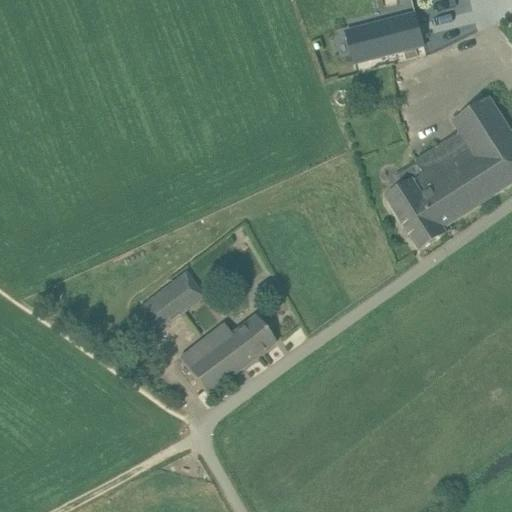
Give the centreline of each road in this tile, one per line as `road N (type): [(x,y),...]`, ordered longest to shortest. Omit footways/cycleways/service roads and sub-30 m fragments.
road 1 (unclassified): [(243,511),(200,436),(511,210)]
road 2 (track): [(41,511),(200,436)]
